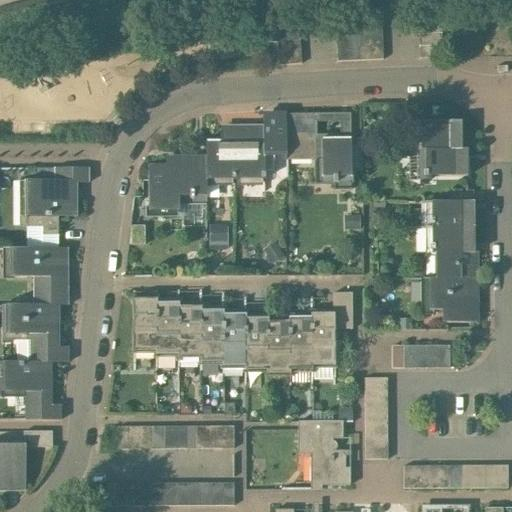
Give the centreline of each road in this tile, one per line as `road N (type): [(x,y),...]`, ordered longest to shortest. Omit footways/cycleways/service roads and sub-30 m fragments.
road 1 (residential): [(499,94),(419,79),(335,83),(189,95),(153,113),(115,171),(73,465),(37,511)]
road 2 (residential): [(504,377),(499,94)]
road 3 (residential): [(504,377),(505,448),(399,449),(398,379)]
